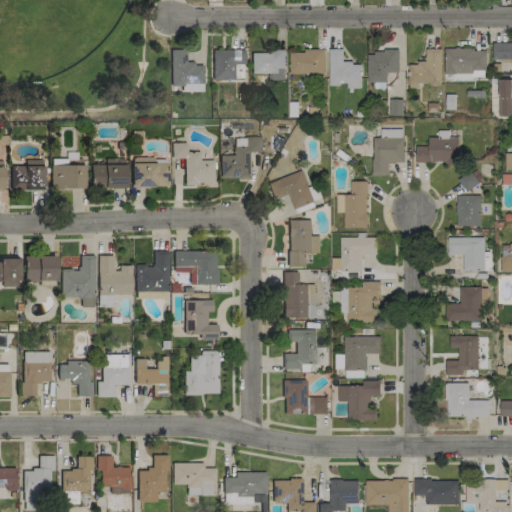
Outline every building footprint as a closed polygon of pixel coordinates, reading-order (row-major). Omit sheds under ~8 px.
[(511,42),(492,42),(492,58),(511,59),(511,71),(511,42)] [(328,84),(347,84),(347,88),(361,88),(361,63),(342,62),(342,49),(328,48),(328,84)] [(407,62),(408,87),(418,87),(418,84),(440,84),(440,48),(425,49),(425,62),(407,62)] [(486,49),(444,48),(443,72),(485,72),(486,49)] [(201,63),(185,64),(185,49),(169,50),(170,86),(180,86),(181,91),(202,91),(201,63)] [(233,79),(233,64),(244,64),(244,50),(212,49),(211,79),(233,79)] [(250,51),(251,72),(285,71),(284,50),(250,51)] [(289,73),(323,74),(324,50),(289,50),(289,73)] [(367,82),(386,82),(386,72),(397,72),(397,50),(367,50),(367,82)] [(511,93),(511,78),(499,79),(498,115),(511,116),(511,93)] [(402,99),(389,99),(389,115),(402,115),(402,99)] [(387,175),(387,162),(402,162),(402,129),(380,129),(380,138),(371,138),(372,175),(387,175)] [(414,162),(457,162),(457,137),(449,137),(449,130),(437,130),(437,137),(427,137),(427,145),(414,145),(414,162)] [(220,179),(249,177),(248,152),(261,152),(260,136),(233,138),(233,154),(219,155),(220,179)] [(183,158),(184,184),(213,184),(213,159),(199,160),(199,151),(185,152),(185,142),(170,143),(171,158),(183,158)] [(131,187),(167,186),(166,157),(130,158),(131,187)] [(125,158),(105,158),(105,165),(90,165),(90,187),(125,188),(125,158)] [(9,166),(9,190),(43,189),(43,159),(24,159),(24,165),(9,166)] [(49,188),(84,188),(83,164),(49,165),(49,188)] [(267,182),(273,199),(287,194),(292,209),(312,202),(301,170),(267,182)] [(336,194),(335,212),(343,212),(343,227),(366,227),(367,181),(349,181),(349,194),(336,194)] [(479,226),(480,195),(456,195),(455,225),(479,226)] [(310,220),(287,220),(287,267),(304,267),(304,253),(318,252),(318,235),(310,236),(310,220)] [(340,271),(361,271),(361,254),(375,254),(375,236),(339,237),(340,271)] [(483,237),(447,238),(447,254),(462,254),(462,271),(483,271),(483,237)] [(511,243),(500,244),(500,272),(511,272),(511,243)] [(215,284),(215,251),(173,250),(173,266),(192,266),(192,284),(215,284)] [(134,291),(168,291),(167,251),(151,251),(151,264),(133,264),(134,291)] [(23,280),(55,281),(56,256),(23,255),(23,280)] [(94,255),(78,255),(78,269),(59,269),(59,297),(79,297),(79,306),(94,306),(94,255)] [(97,306),(111,306),(110,294),(131,294),(130,265),(114,265),(114,255),(96,255),(97,306)] [(0,285),(19,286),(19,257),(0,256),(0,285)] [(281,317),(304,317),(305,284),(297,284),(297,272),(282,271),(281,317)] [(347,320),(375,321),(376,308),(370,308),(370,297),(379,297),(379,282),(361,281),(361,287),(348,286),(347,320)] [(445,303),(444,320),(480,321),(481,304),(486,305),(486,287),(459,287),(459,303),(445,303)] [(216,339),(216,324),(205,324),(205,311),(211,312),(211,300),(183,300),(182,333),(198,333),(198,339),(216,339)] [(294,342),(294,353),(282,353),(281,369),(308,370),(308,363),(314,364),(315,329),(286,328),(286,342),(294,342)] [(380,353),(379,335),(343,336),(344,369),(365,369),(364,353),(380,353)] [(477,335),(449,335),(449,347),(458,347),(458,360),(445,360),(444,374),(462,375),(462,369),(477,369),(477,335)] [(217,350),(199,351),(199,355),(188,355),(188,371),(182,371),(182,394),(217,394),(217,350)] [(49,352),(21,351),(20,396),(35,396),(36,381),(49,381),(49,352)] [(112,396),(112,384),(128,384),(127,353),(100,354),(100,381),(95,381),(95,397),(112,396)] [(133,359),(134,384),(151,383),(152,396),(167,396),(166,358),(154,358),(154,369),(144,369),(144,358),(133,359)] [(76,396),(89,396),(88,361),(57,362),(57,382),(76,381),(76,396)] [(0,396),(8,397),(9,364),(0,363),(0,396)] [(326,396),(305,397),(305,379),(282,380),(282,414),(326,413),(326,396)] [(337,386),(337,401),(346,401),(347,420),(375,419),(375,409),(369,409),(369,396),(379,395),(379,380),(362,380),(362,385),(337,386)] [(488,399),(468,400),(467,382),(445,382),(445,417),(488,416),(488,399)] [(511,400),(500,400),(499,416),(511,415),(511,400)] [(136,469),(137,502),(155,501),(155,492),(165,492),(165,454),(151,455),(151,469),(136,469)] [(21,470),(23,510),(34,509),(34,498),(49,497),(48,471),(54,470),(53,455),(37,456),(37,469),(21,470)] [(109,493),(129,493),(130,467),(111,466),(111,455),(97,455),(96,486),(109,486),(109,493)] [(89,456),(75,456),(75,469),(60,470),(60,492),(90,491),(89,456)] [(202,463),(171,462),(171,484),(185,484),(185,495),(213,495),(213,467),(202,467),(202,463)] [(0,487),(16,488),(16,468),(0,467),(0,487)] [(222,504),(250,503),(250,492),(265,492),(265,471),(234,472),(234,477),(222,477),(222,504)] [(507,478),(465,478),(465,503),(478,503),(478,511),(491,511),(505,511),(506,502),(494,502),(494,490),(507,490),(507,478)] [(313,511),(313,502),(301,502),(301,479),(271,479),(272,502),(285,502),(285,511),(313,511)] [(407,511),(407,479),(365,480),(365,504),(388,504),(387,511),(407,511)] [(458,504),(457,479),(413,480),(413,495),(425,495),(425,504),(458,504)] [(357,502),(357,480),(329,480),(329,503),(317,503),(316,511),(344,511),(345,502),(357,502)]
